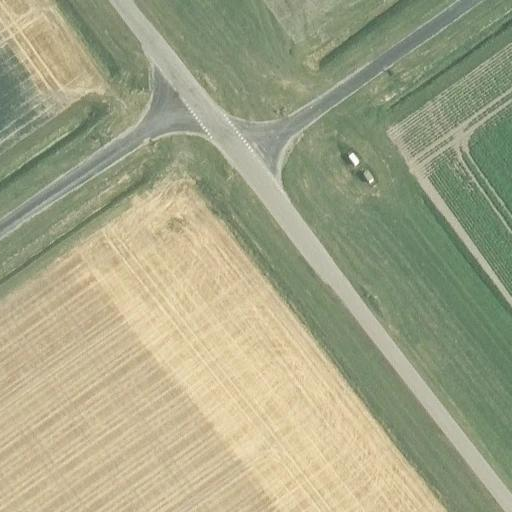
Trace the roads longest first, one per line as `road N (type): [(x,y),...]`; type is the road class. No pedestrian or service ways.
road 1 (unclassified): [(511,509),(191,96)]
road 2 (unclassified): [(0,233),(191,96)]
road 3 (unclassified): [(191,96),(115,0)]
